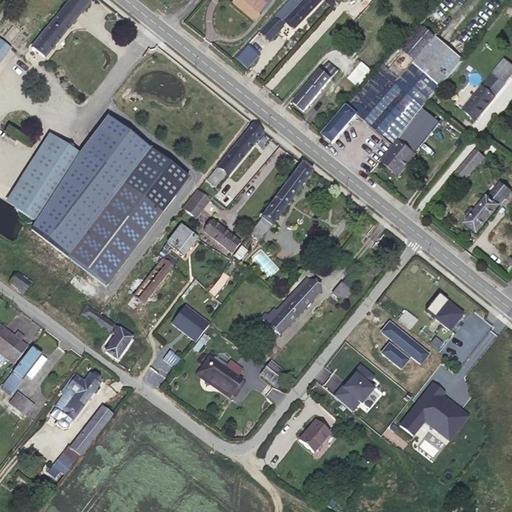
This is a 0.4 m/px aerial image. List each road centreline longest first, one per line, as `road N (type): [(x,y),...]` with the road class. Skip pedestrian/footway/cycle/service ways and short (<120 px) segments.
road 1 (residential): [(0,285),(236,455),(257,439),(418,234)]
road 2 (secondary): [(163,31),(418,234)]
road 3 (unknown): [(405,223),(511,89)]
